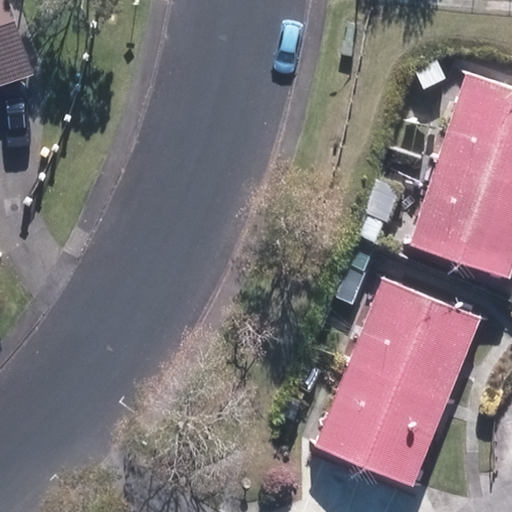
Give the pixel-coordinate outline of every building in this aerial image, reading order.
[(0,0),(0,84),(41,70),(16,0),(0,0)] [(414,68),(424,87),(447,75),(437,57),(414,68)] [(411,235),(511,266),(511,80),(465,66),(411,235)] [(352,228),(379,239),(402,185),(375,173),(352,228)] [(350,264),(366,269),(373,247),(357,242),(350,264)] [(315,437),(415,478),(482,310),(382,270),(315,437)] [(289,391),(281,412),(295,418),(304,398),(289,391)]
